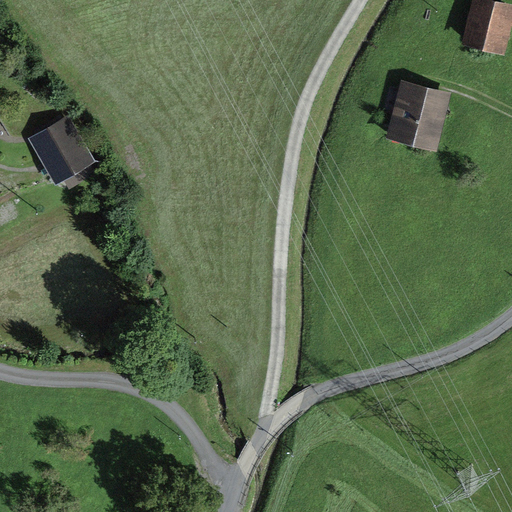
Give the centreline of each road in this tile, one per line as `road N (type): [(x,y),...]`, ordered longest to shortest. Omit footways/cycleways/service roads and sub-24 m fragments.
road 1 (track): [(359,0),(302,101),(283,197),(262,429)]
road 2 (unclassified): [(228,511),(262,429),(300,400),(440,357),(511,315)]
road 3 (track): [(0,371),(144,391),(186,422),(234,491)]
